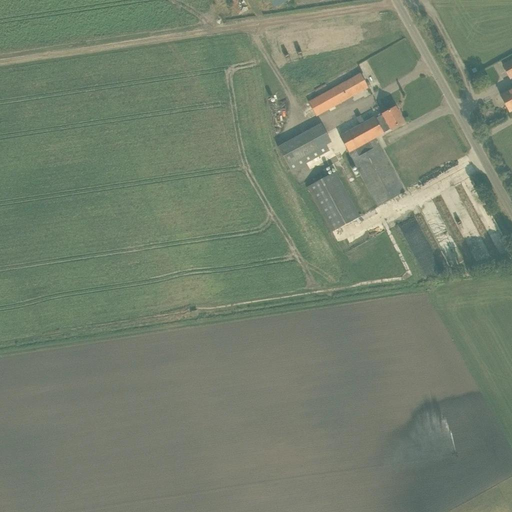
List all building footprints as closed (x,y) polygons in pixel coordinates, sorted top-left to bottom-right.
[(229,0),(237,15),(249,9),(244,0),(229,0)] [(287,1),(286,0),(270,0),(274,8),(287,1)] [(511,77),(511,59),(502,65),(509,79),(511,77)] [(314,116),(368,89),(360,74),(307,100),(314,116)] [(511,110),(511,88),(500,95),(509,112),(511,110)] [(375,138),(403,122),(395,107),(382,114),(382,115),(375,119),(375,117),(340,137),(348,152),(375,138)] [(278,148),(287,165),(330,142),(320,124),(278,148)] [(359,218),(335,171),(306,186),(329,232),(359,218)] [(442,196),(459,230),(469,225),(452,191),(442,196)]
